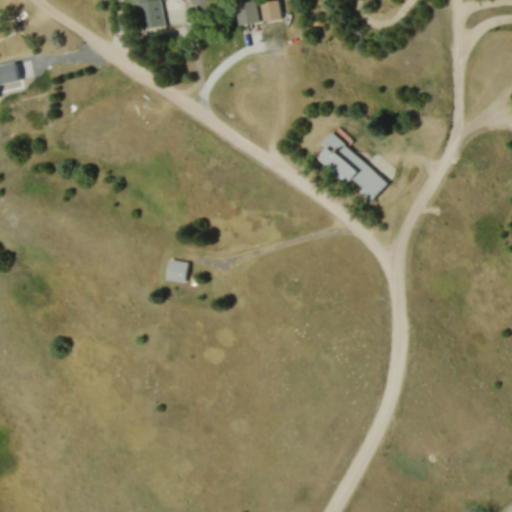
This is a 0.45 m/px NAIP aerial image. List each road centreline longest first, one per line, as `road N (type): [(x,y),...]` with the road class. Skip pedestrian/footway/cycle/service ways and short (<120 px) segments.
road 1 (residential): [(329,511),(394,390),(395,275),(375,244),(291,172),(41,0)]
road 2 (residential): [(458,0),(456,138),(387,261)]
